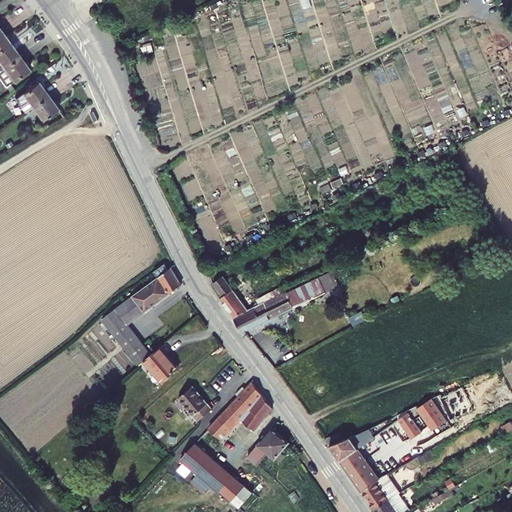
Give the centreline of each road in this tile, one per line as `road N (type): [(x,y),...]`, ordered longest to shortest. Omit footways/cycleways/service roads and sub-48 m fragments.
road 1 (secondary): [(359,511),(203,297),(89,63),(47,0)]
road 2 (track): [(101,87),(0,161)]
